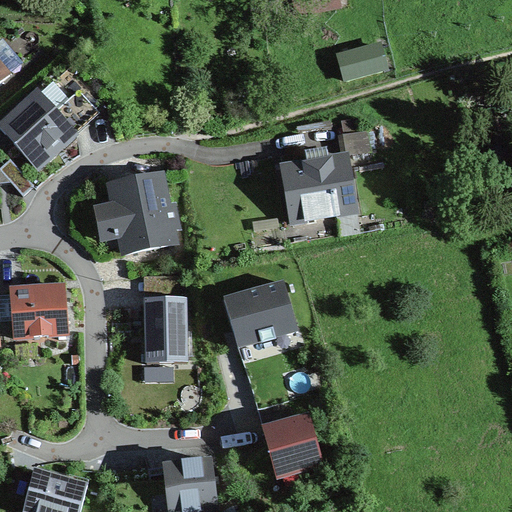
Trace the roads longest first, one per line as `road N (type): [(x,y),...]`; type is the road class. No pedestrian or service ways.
road 1 (residential): [(41,241),(80,258),(93,290),(101,432)]
road 2 (residential): [(41,241),(43,203),(58,168),(85,150),(173,134)]
road 3 (residential): [(101,432),(227,426)]
